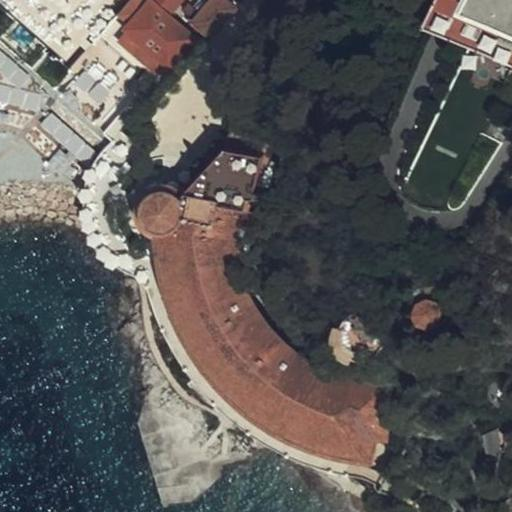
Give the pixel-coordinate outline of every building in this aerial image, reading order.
[(104,0),(103,2),(116,13),(127,0),(104,0)] [(127,0),(116,13),(112,17),(157,55),(185,24),(158,0),(157,0),(127,0)] [(184,0),(176,10),(191,23),(194,19),(184,10),(191,0),(184,0)] [(194,19),(203,25),(223,0),(191,0),(184,10),(194,19)] [(511,18),(501,14),(473,0),(422,0),(416,13),(444,26),(511,58),(511,18)] [(511,0),(473,0),(501,14),(511,18),(511,0)] [(194,19),(191,23),(196,26),(199,30),(203,25),(194,19)] [(212,129),(199,146),(242,161),(253,165),(261,140),(212,129)] [(378,388),(379,383),(351,380),(325,373),(309,366),(291,356),(278,346),(264,334),(253,321),(239,303),(227,278),(221,262),(216,237),(214,216),(236,214),(242,161),(199,146),(176,176),(168,169),(161,167),(153,167),(144,170),(138,173),(133,180),(130,189),(130,198),(133,206),(136,210),(141,215),(147,218),(149,243),(151,260),(160,289),(165,303),(174,324),(187,345),(203,367),(216,381),(235,398),(254,412),(282,427),(296,433),(312,439),(317,440),(338,446),(363,449),(367,425),(376,426),(381,388),(378,388)] [(236,214),(238,214),(253,165),(242,161),(236,214)] [(351,380),(379,383),(379,376),(364,374),(341,369),(321,362),(298,350),(286,342),(268,328),(256,316),(246,304),(237,290),(230,272),(225,255),(222,234),(232,234),(238,214),(236,214),(214,216),(216,237),(221,262),(227,278),(239,303),(253,321),(264,334),(278,346),(291,356),(309,366),(325,373),(351,380)] [(366,318),(353,305),(345,313),(358,327),(366,318)] [(340,314),(330,313),(327,321),(328,329),(330,334),(334,340),(342,335),(337,326),(340,314)] [(427,448),(424,448),(421,449),(419,452),(418,456),(419,458),(421,461),(426,462),(429,461),(432,458),(432,454),(431,451),(427,448)]
